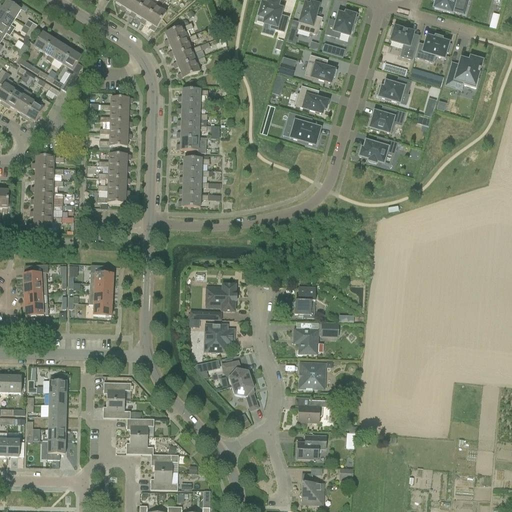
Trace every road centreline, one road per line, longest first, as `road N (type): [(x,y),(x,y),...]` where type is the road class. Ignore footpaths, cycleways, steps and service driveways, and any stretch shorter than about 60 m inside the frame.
road 1 (residential): [(148,226),(240,224),(316,201),(331,180),(382,3)]
road 2 (tertiary): [(148,226),(150,75),(131,48),(55,0)]
road 3 (residential): [(146,352),(7,353)]
road 4 (residential): [(269,430),(276,388),(260,342),(261,297)]
road 5 (tertiary): [(224,456),(162,388),(146,352)]
road 6 (tertiary): [(146,352),(148,226)]
